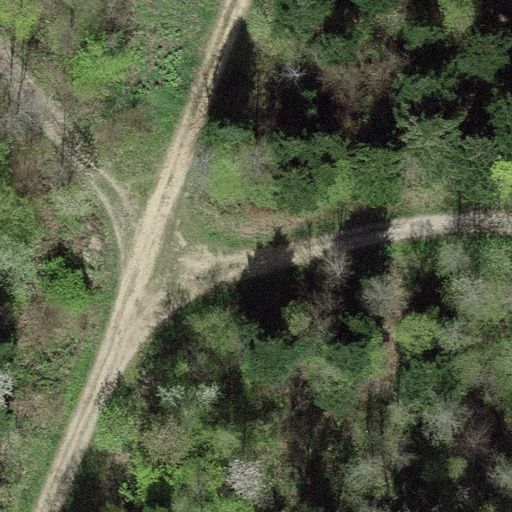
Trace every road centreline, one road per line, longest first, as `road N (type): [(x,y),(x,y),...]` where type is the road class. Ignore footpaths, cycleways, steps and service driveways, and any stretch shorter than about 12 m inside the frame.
road 1 (track): [(0,59),(156,253),(511,233)]
road 2 (track): [(53,511),(246,0)]
